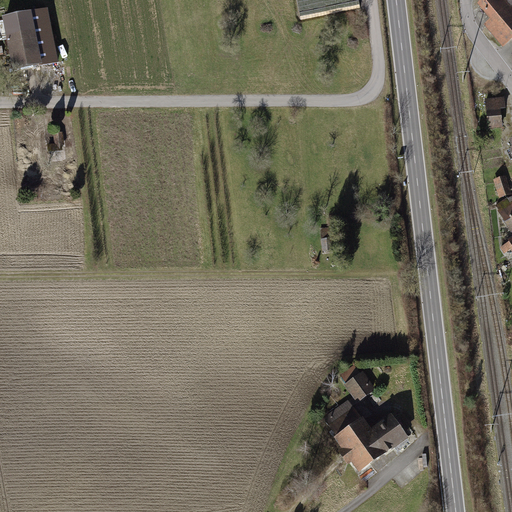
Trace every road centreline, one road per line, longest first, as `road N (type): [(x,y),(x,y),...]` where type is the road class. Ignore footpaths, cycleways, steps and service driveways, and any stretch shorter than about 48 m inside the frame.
road 1 (secondary): [(396,0),(456,511)]
road 2 (track): [(0,103),(353,100),(377,83),(372,0)]
